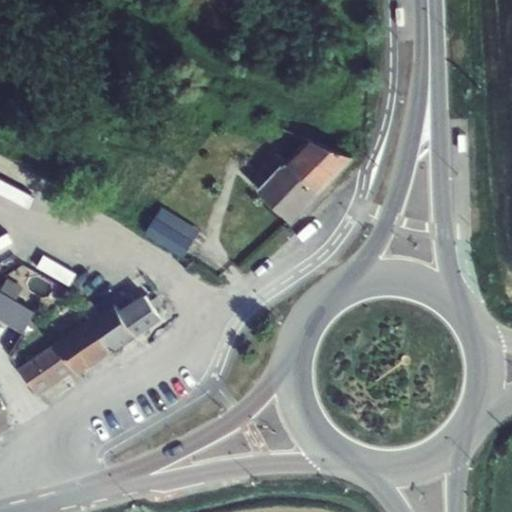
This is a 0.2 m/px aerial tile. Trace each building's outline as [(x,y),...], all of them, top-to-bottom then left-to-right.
[(309,139),(286,163),(277,154),(266,167),(275,175),(260,190),(293,221),(355,156),(309,139)] [(155,218),(195,241),(201,230),(162,208),(155,218)] [(155,218),(146,234),(185,257),(195,241),(155,218)] [(0,290),(0,317),(24,331),(35,311),(0,290)] [(91,320),(112,351),(161,318),(155,308),(150,301),(146,295),(120,311),(116,304),(99,315),(91,303),(83,308),(91,320)] [(79,373),(112,351),(91,320),(20,369),(38,392),(75,367),(79,373)]
